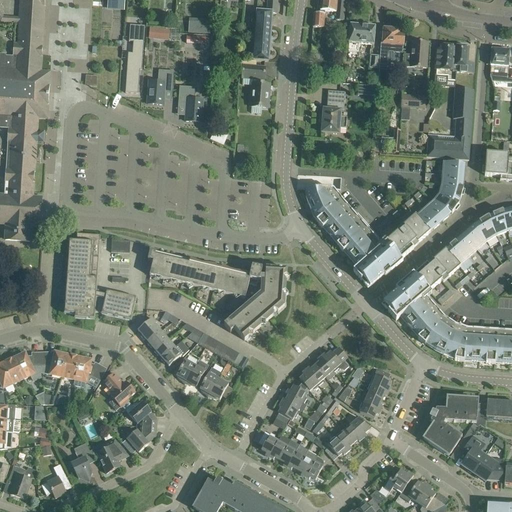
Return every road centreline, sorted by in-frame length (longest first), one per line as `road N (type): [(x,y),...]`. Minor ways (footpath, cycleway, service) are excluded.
road 1 (tertiary): [(301,0),(287,196),(299,227),(365,304)]
road 2 (residential): [(474,205),(486,20)]
road 3 (residential): [(178,414),(120,347),(42,328)]
road 4 (residential): [(178,414),(148,467),(57,511)]
road 5 (residential): [(284,373),(170,306),(149,304)]
road 6 (residential): [(365,304),(474,205)]
